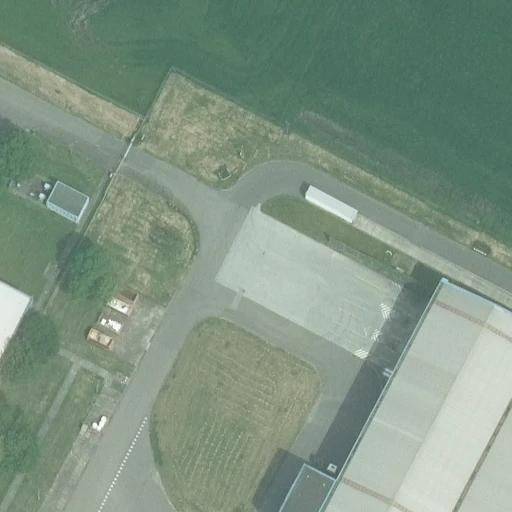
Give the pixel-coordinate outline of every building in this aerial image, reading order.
[(46,208),(77,224),(88,204),(57,188),(46,208)] [(0,380),(34,315),(0,297),(0,380)] [(511,511),(511,338),(444,303),(437,299),(434,304),(332,500),(300,483),(285,511),(511,511)] [(269,343),(279,323),(237,302),(227,323),(269,343)] [(229,354),(231,345),(214,340),(212,350),(229,354)] [(236,350),(231,358),(257,373),(261,365),(236,350)] [(163,450),(158,458),(206,483),(211,474),(163,450)] [(198,496),(195,495),(200,484),(158,464),(147,487),(192,509),(198,496)]
